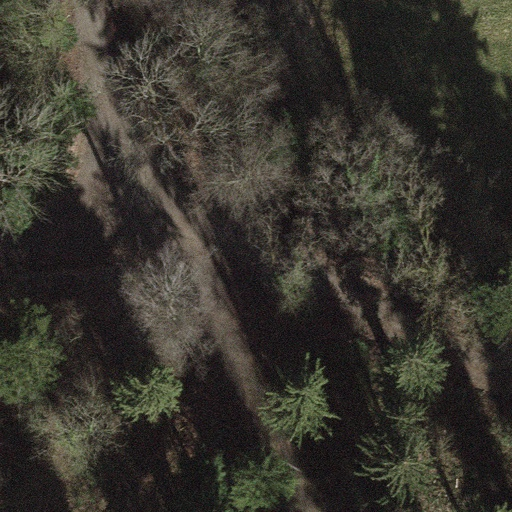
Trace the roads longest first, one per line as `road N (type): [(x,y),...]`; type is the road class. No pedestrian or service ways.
road 1 (track): [(127,230),(274,257),(511,364)]
road 2 (track): [(296,511),(127,230)]
road 3 (track): [(127,230),(94,113),(78,0)]
road 4 (track): [(0,250),(127,230)]
